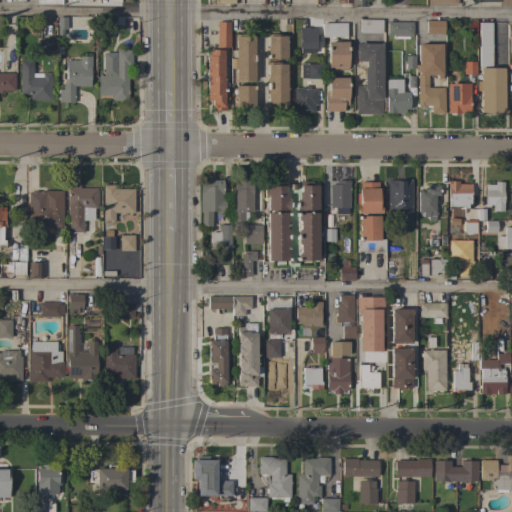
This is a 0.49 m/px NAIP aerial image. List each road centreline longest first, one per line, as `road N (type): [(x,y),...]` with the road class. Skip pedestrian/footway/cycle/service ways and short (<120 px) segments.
road 1 (residential): [(0,147),(511,151)]
road 2 (residential): [(166,0),(166,511)]
road 3 (tertiary): [(251,433),(511,435)]
road 4 (tertiary): [(0,430),(166,432)]
